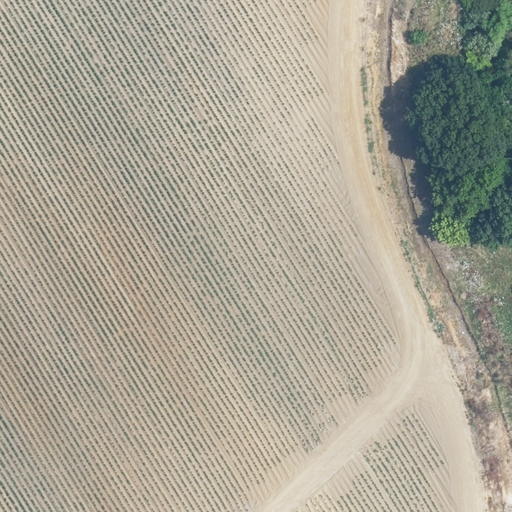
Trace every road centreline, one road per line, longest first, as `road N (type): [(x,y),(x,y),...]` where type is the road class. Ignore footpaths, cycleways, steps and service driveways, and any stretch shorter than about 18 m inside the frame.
road 1 (track): [(274,511),(407,394),(413,334),(357,110),(359,0)]
road 2 (track): [(461,511),(460,495),(407,394)]
